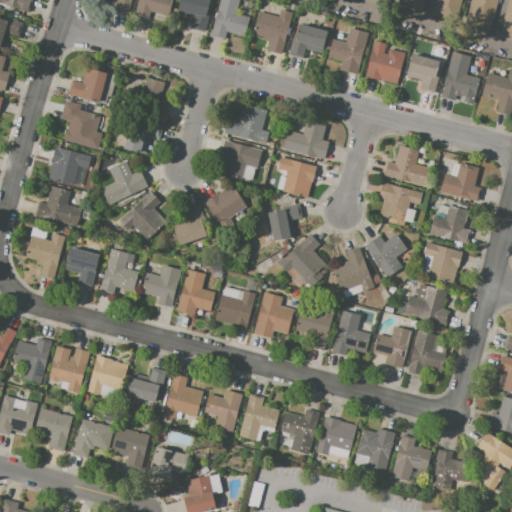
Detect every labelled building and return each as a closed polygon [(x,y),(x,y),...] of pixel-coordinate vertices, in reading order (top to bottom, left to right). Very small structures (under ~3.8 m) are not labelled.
[(31,0),(28,12),(0,3),(0,0),(31,0)] [(131,0),(128,12),(116,9),(117,0),(131,0)] [(137,0),(171,0),(166,22),(152,19),(154,13),(150,12),(148,19),(134,15),(137,0)] [(180,0),(209,0),(207,9),(208,10),(207,16),(209,16),(205,32),(190,29),(193,19),(177,15),(180,0)] [(219,0),(239,0),(236,14),(249,17),(244,36),(226,32),(224,39),(211,35),(219,0)] [(363,0),(389,0),(387,8),(363,2),(363,0)] [(398,0),(423,0),(421,12),(397,6),(398,0)] [(436,0),(463,0),(458,22),(433,16),(436,0)] [(472,0),(498,0),(490,36),(466,30),(472,0)] [(509,0),(511,0),(511,40),(499,37),(509,0)] [(259,12),(278,17),(280,7),(292,11),(282,54),(267,51),(270,41),(253,37),(259,12)] [(0,18),(7,21),(9,17),(24,21),(19,37),(9,34),(4,48),(0,46),(0,18)] [(289,53),(293,39),(295,40),(299,24),(326,32),(320,52),(304,48),(302,56),(289,53)] [(332,39),(345,42),(349,28),(368,33),(357,75),(339,70),(341,61),(327,57),(332,39)] [(374,40),(386,43),(384,55),(387,55),(389,48),(405,52),(397,84),(365,76),(374,40)] [(412,54),(439,61),(436,72),(439,73),(434,92),(421,89),(423,79),(406,75),(412,54)] [(0,55),(6,57),(1,73),(8,75),(3,94),(0,93),(0,55)] [(451,55),(469,60),(465,75),(477,78),(470,103),(462,101),(462,100),(459,99),(458,101),(440,97),(451,55)] [(88,68),(114,75),(106,105),(68,95),(72,81),(81,83),(85,67),(88,68)] [(490,75),(508,79),(510,71),(511,71),(511,98),(508,116),(496,113),(499,101),(485,97),(490,75)] [(147,77),(165,82),(161,97),(168,99),(163,116),(138,110),(147,77)] [(65,101),(80,105),(79,110),(100,115),(95,132),(101,134),(97,149),(64,140),(69,121),(60,119),(65,101)] [(244,105),(266,110),(261,130),(267,132),(265,143),(223,133),(227,119),(237,121),(238,115),(241,116),(244,105)] [(131,118),(163,126),(159,141),(148,138),(144,154),(123,149),(131,118)] [(287,130),(301,133),(304,120),(325,125),(321,141),(327,142),(323,159),(282,149),(287,130)] [(224,140),(262,150),(257,169),(246,166),(242,179),(223,174),(227,156),(220,154),(224,140)] [(399,145),(418,150),(415,165),(428,168),(424,185),(383,175),(387,161),(394,162),(399,145)] [(55,147),(90,156),(87,169),(84,168),(79,186),(48,178),(52,162),(51,162),(55,147)] [(280,157),(316,165),(312,182),(311,182),(308,197),(281,191),(286,170),(277,168),(280,157)] [(109,169),(125,161),(131,174),(139,170),(148,186),(110,205),(102,189),(115,182),(109,169)] [(459,162),(478,167),(473,187),(480,189),(476,202),(439,192),(444,172),(456,175),(459,162)] [(382,181),(422,192),(419,205),(409,202),(408,208),(416,210),(412,223),(404,221),(403,226),(378,219),(383,199),(377,198),(382,181)] [(204,201),(218,192),(219,193),(233,185),(246,207),(229,218),(234,226),(223,233),(204,201)] [(51,186),(70,192),(67,204),(81,208),(75,229),(42,220),(51,186)] [(118,221),(150,191),(160,202),(153,208),(166,222),(146,240),(133,225),(127,231),(118,221)] [(267,213),(287,209),(286,206),(300,203),(303,218),(292,220),(295,238),(273,242),(267,213)] [(174,228),(191,223),(186,208),(199,204),(203,218),(201,219),(206,236),(179,245),(174,228)] [(448,207),(446,214),(437,212),(439,204),(448,207)] [(448,205),(468,210),(463,230),(468,231),(465,244),(428,234),(433,215),(436,216),(445,218),(446,214),(448,207),(448,205)] [(31,235),(50,241),(52,234),(64,237),(53,278),(40,275),(42,265),(36,264),(36,261),(25,258),(31,235)] [(279,263),(310,234),(320,244),(313,251),(327,265),(318,272),(323,277),(307,292),(279,263)] [(365,248),(372,243),(372,241),(379,236),(384,243),(396,235),(406,249),(394,257),(401,268),(385,278),(365,248)] [(426,243),(462,252),(458,268),(456,267),(453,283),(429,277),(433,257),(423,255),(426,243)] [(70,247),(99,254),(91,286),(77,283),(79,274),(65,270),(70,247)] [(346,252),(359,247),(374,288),(363,292),(360,285),(340,293),(331,271),(343,266),(342,264),(349,261),(346,252)] [(110,249),(134,255),(131,264),(126,263),(125,268),(138,272),(132,292),(114,287),(113,294),(100,291),(110,249)] [(146,273),(159,276),(162,265),(182,270),(174,299),(173,298),(170,308),(157,305),(159,297),(141,293),(146,273)] [(186,269),(205,274),(201,289),(214,292),(210,312),(195,308),(194,315),(176,311),(186,269)] [(223,287),(243,291),(243,290),(254,292),(245,330),(230,326),(230,325),(215,321),(223,287)] [(428,287),(447,291),(442,310),(449,312),(446,324),(404,314),(409,295),(425,299),(428,287)] [(263,292),(282,297),(280,306),(293,309),(288,333),(273,330),(271,339),(253,334),(263,292)] [(397,311),(400,301),(406,302),(404,313),(397,311)] [(301,305),(320,311),(323,303),(335,306),(323,350),(313,347),(316,337),(294,331),(301,305)] [(342,310),(360,315),(356,330),(369,334),(364,354),(346,349),(344,356),(331,352),(342,310)] [(0,329),(2,325),(15,331),(0,364),(0,329)] [(378,334),(390,337),(393,327),(411,331),(402,368),(385,364),(387,356),(373,353),(378,334)] [(418,331),(439,336),(435,351),(445,354),(438,379),(407,371),(418,331)] [(503,349),(511,351),(511,335),(507,334),(503,349)] [(16,340),(35,346),(37,339),(50,343),(38,384),(22,379),(27,363),(11,359),(16,340)] [(56,346),(71,350),(69,356),(72,357),(74,349),(88,353),(77,394),(68,391),(70,383),(57,379),(55,388),(45,386),(56,346)] [(96,356),(113,360),(112,361),(127,365),(121,390),(101,385),(99,395),(87,393),(96,356)] [(501,356),(511,358),(511,394),(503,392),(507,373),(498,371),(501,356)] [(152,368),(166,371),(161,389),(158,388),(154,402),(127,395),(133,373),(150,377),(152,368)] [(173,374),(186,378),(184,388),(201,392),(195,416),(175,411),(173,419),(162,416),(173,374)] [(209,395),(223,398),(225,389),(243,394),(233,434),(215,429),(218,417),(204,413),(209,395)] [(249,394),(263,398),(261,406),(279,411),(274,431),(261,427),(257,442),(238,437),(249,394)] [(0,410),(4,396),(37,404),(29,434),(11,429),(9,436),(0,433),(0,410)] [(502,397),(511,399),(511,433),(487,428),(491,413),(498,414),(502,397)] [(40,407),(73,416),(63,453),(48,449),(51,436),(34,432),(40,407)] [(286,412),(303,417),(305,410),(319,414),(308,455),(291,450),(296,435),(281,431),(286,412)] [(94,415),(93,420),(83,418),(85,412),(94,415)] [(325,416),(340,420),(340,422),(356,426),(349,452),(330,447),(328,456),(315,452),(325,416)] [(81,419),(114,428),(108,449),(94,445),(90,460),(71,454),(81,419)] [(362,429),(375,432),(376,428),(394,433),(385,471),(369,467),(372,457),(356,453),(362,429)] [(113,433),(109,451),(126,455),(124,464),(140,469),(148,435),(124,429),(123,436),(113,433)] [(472,464),(481,481),(478,485),(490,493),(504,471),(496,466),(498,463),(509,470),(511,465),(511,448),(487,432),(476,449),(480,452),(472,464)] [(401,436),(415,440),(413,447),(430,452),(425,471),(411,467),(408,481),(390,477),(401,436)] [(156,447),(188,455),(183,475),(171,472),(169,480),(148,474),(156,447)] [(437,450),(450,453),(449,458),(467,462),(463,485),(458,484),(457,491),(431,486),(437,450)] [(353,463),(356,454),(368,457),(366,467),(353,463)] [(200,470),(205,466),(208,471),(203,474),(200,470)] [(222,492),(214,494),(209,477),(218,474),(222,492)] [(187,481),(208,477),(214,508),(196,511),(186,511),(184,498),(190,497),(187,481)] [(0,511),(0,507),(3,497),(18,502),(16,509),(27,511),(0,511)] [(233,502),(240,504),(239,510),(231,508),(233,502)]
